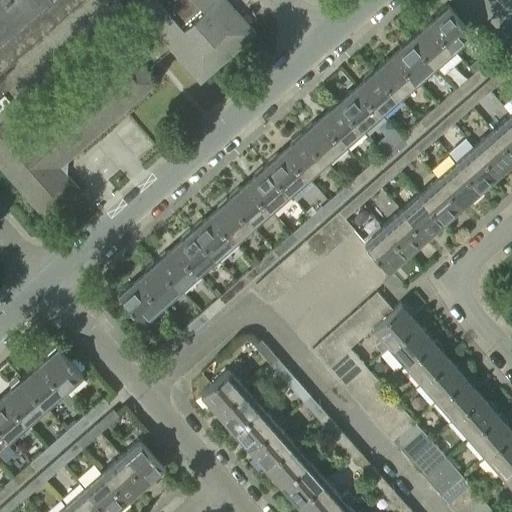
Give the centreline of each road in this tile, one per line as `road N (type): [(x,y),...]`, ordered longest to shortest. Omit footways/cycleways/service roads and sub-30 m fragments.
road 1 (residential): [(46,285),(318,47)]
road 2 (residential): [(219,482),(46,285)]
road 3 (residential): [(511,359),(450,281),(511,225)]
